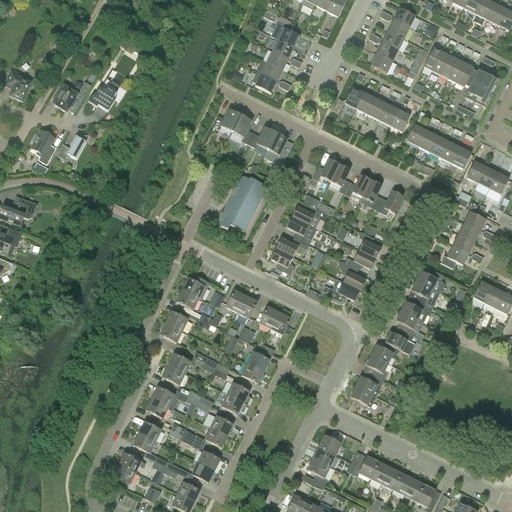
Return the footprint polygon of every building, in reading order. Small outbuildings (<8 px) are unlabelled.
[(47,0),(41,0),(38,5),(46,10),(51,2),(47,0)] [(315,7),(318,0),(303,0),(303,1),(301,6),(312,12),(314,7),(315,7)] [(318,0),(315,7),(326,13),(332,0),(318,0)] [(340,0),(332,0),(326,13),(338,19),(346,3),(340,0)] [(453,0),(451,4),(463,10),(467,0),(453,0)] [(474,16),(481,0),(467,0),(463,10),(474,16)] [(483,0),(481,0),(474,16),(485,21),(493,5),(483,0)] [(493,5),(485,21),(497,27),(505,11),(493,5)] [(269,8),(266,13),(271,15),(276,18),(275,21),(278,22),(280,19),(277,18),(279,13),(269,8)] [(415,18),(399,10),(393,22),(409,30),(415,18)] [(508,33),(511,25),(511,14),(505,11),(497,27),(508,33)] [(271,15),(266,13),(263,19),(268,21),(273,24),(275,21),(276,18),(271,15)] [(292,23),(281,17),(280,19),(278,22),(289,28),(292,23)] [(409,30),(393,22),(387,33),(404,41),(409,30)] [(454,28),(465,31),(467,26),(456,23),(454,28)] [(293,50),(299,38),(276,26),(270,38),(277,42),(293,50)] [(428,26),(424,36),(432,40),(437,30),(428,26)] [(473,30),(470,36),(476,39),(479,33),(473,30)] [(330,34),(325,32),(322,37),(327,40),(330,34)] [(404,41),(387,33),(382,44),(398,52),(404,41)] [(64,36),(60,42),(66,46),(70,40),(64,36)] [(293,50),(277,42),(272,53),(288,61),(293,50)] [(128,48),(121,43),(118,50),(124,54),(128,48)] [(398,52),(382,44),(376,55),(392,64),(398,52)] [(420,49),(414,60),(421,63),(427,53),(420,49)] [(431,73),(441,53),(433,49),(423,69),(431,73)] [(288,61),(272,53),(266,64),(282,72),(288,61)] [(441,53),(431,73),(439,77),(449,57),(441,53)] [(370,67),(386,75),(392,64),(376,55),(370,67)] [(449,57),(439,77),(447,81),(457,61),(449,57)] [(482,63),(493,68),(495,64),(484,58),(482,63)] [(457,61),(447,81),(455,84),(465,65),(457,61)] [(256,74),(276,84),(282,72),(266,64),(261,62),(256,74)] [(465,65),(455,84),(463,89),(473,69),(465,65)] [(473,69),(463,89),(468,91),(464,99),(479,107),(485,110),(499,81),(489,76),(478,70),(477,74),(472,71),(473,69)] [(31,89),(30,87),(32,82),(11,72),(4,87),(13,90),(9,97),(22,104),(27,94),(29,93),(31,89)] [(276,84),(256,74),(251,83),(256,86),(255,87),(271,95),(276,84)] [(78,109),(91,88),(85,84),(77,96),(72,93),(72,92),(69,91),(64,88),(64,89),(63,88),(63,89),(62,89),(60,93),(58,92),(53,99),(55,100),(53,104),(53,105),(54,105),(53,106),(65,113),(66,113),(67,112),(67,113),(72,105),(78,109)] [(424,88),(416,84),(414,89),(421,93),(424,88)] [(117,94),(108,88),(106,91),(105,91),(104,92),(99,89),(93,98),(92,97),(89,102),(93,104),(92,106),(96,109),(97,107),(107,113),(115,102),(113,101),(117,94)] [(344,105),(353,109),(356,111),(364,95),(352,89),(344,105)] [(449,108),(453,110),(461,93),(456,90),(449,103),(451,104),(449,108)] [(364,95),(356,111),(367,116),(375,100),(364,95)] [(410,101),(405,98),(402,104),(407,107),(410,101)] [(345,103),(339,100),(333,112),(339,115),(345,103)] [(375,100),(367,116),(379,122),(387,106),(375,100)] [(390,128),(398,112),(387,106),(379,122),(390,128)] [(456,111),(456,112),(472,120),(474,115),(458,107),(456,111)] [(219,132),(221,128),(232,134),(240,117),(228,111),(224,120),(218,117),(212,128),(219,132)] [(398,112),(390,128),(402,134),(410,118),(398,112)] [(421,113),(419,117),(416,124),(422,127),(425,120),(426,121),(428,117),(421,113)] [(240,117),(232,134),(243,139),(241,143),(248,146),(253,135),(247,132),(252,123),(240,117)] [(414,127),(406,143),(417,149),(425,132),(414,127)] [(253,135),(248,146),(254,150),(256,146),(267,152),(276,135),(264,129),(260,138),(253,135)] [(32,144),(34,145),(31,150),(36,153),(35,154),(36,156),(39,159),(38,162),(46,167),(55,152),(51,149),(50,147),(54,140),(40,132),(37,138),(35,137),(32,144)] [(429,154),(437,138),(425,132),(417,149),(429,154)] [(289,153),(283,150),(287,141),(276,135),(267,152),(263,160),(281,169),(289,153)] [(71,144),(72,144),(69,150),(62,146),(56,157),(67,163),(70,158),(76,161),(89,138),(89,137),(75,137),(71,144)] [(440,160),(448,144),(437,138),(429,154),(440,160)] [(451,165),(459,149),(448,144),(440,160),(451,165)] [(463,171),(471,155),(459,149),(451,165),(463,171)] [(318,183),(320,178),(331,184),(339,167),(328,161),(324,171),(318,168),(312,180),(318,183)] [(474,163),(466,179),(477,185),(485,169),(474,163)] [(48,170),(36,164),(31,173),(45,175),(48,170)] [(420,172),(425,175),(428,169),(423,166),(422,167),(420,172)] [(339,167),(331,184),(341,189),(338,193),(344,196),(350,184),(344,181),(349,172),(339,167)] [(485,169),(477,185),(489,191),(497,174),(485,169)] [(497,174),(489,191),(500,196),(508,180),(497,174)] [(241,177),(217,226),(228,231),(230,227),(244,234),(267,188),(250,179),(250,181),(241,177)] [(362,199),(370,182),(360,177),(355,187),(350,184),(344,196),(349,199),(352,194),(362,199)] [(370,182),(362,199),(372,204),(370,209),(376,212),(382,200),(376,197),(381,187),(370,182)] [(449,187),(450,187),(457,190),(459,185),(452,182),(449,187)] [(394,215),(403,198),(392,193),(387,203),(382,200),(376,212),(386,217),(388,212),(394,215)] [(308,206),(311,200),(306,197),(303,203),(308,206)] [(455,204),(465,209),(468,204),(458,198),(455,204)] [(20,200),(17,210),(4,205),(3,208),(1,209),(0,210),(0,220),(19,228),(22,219),(28,221),(31,219),(33,215),(33,216),(37,206),(20,200)] [(317,209),(331,216),(334,210),(320,203),(317,209)] [(497,211),(502,214),(505,208),(500,205),(497,211)] [(478,213),(483,215),(486,209),(480,207),(478,213)] [(306,214),(297,209),(292,219),(308,227),(313,217),(318,220),(321,214),(309,208),(306,214)] [(485,222),(469,214),(463,225),(479,233),(485,222)] [(317,232),(308,227),(292,219),(286,230),(295,235),(293,240),(308,247),(317,232)] [(479,233),(463,225),(458,237),(474,245),(479,233)] [(366,233),(373,236),(375,230),(369,227),(366,233)] [(342,242),(347,232),(341,229),(336,239),(342,242)] [(16,248),(21,234),(10,230),(7,238),(0,235),(0,253),(7,256),(10,246),(16,248)] [(358,252),(375,261),(381,251),(371,246),(373,240),(362,234),(359,240),(364,242),(358,252)] [(491,243),(494,237),(489,235),(486,240),(491,243)] [(474,245),(458,237),(452,248),(468,256),(474,245)] [(276,250),(292,259),(294,254),(303,258),(308,247),(293,240),(290,245),(281,240),(276,250)] [(462,268),(463,267),(468,256),(452,248),(446,259),(444,258),(440,265),(452,271),(456,264),(462,268)] [(277,271),(289,277),(293,268),(292,265),(289,264),(292,259),(276,250),(270,261),(280,266),(277,271)] [(317,269),(323,254),(316,252),(311,267),(317,269)] [(375,261),(358,252),(353,263),(347,259),(344,264),(344,265),(358,272),(361,266),(370,271),(375,261)] [(480,266),(483,259),(478,257),(475,263),(480,266)] [(0,278),(9,272),(12,266),(0,260),(0,278)] [(343,284),(359,292),(365,282),(355,277),(358,272),(344,265),(344,264),(341,263),(338,269),(341,273),(340,275),(346,278),(343,284)] [(416,283),(432,291),(441,295),(445,287),(444,284),(441,283),(443,277),(432,271),(429,277),(421,273),(416,283)] [(191,275),(188,281),(188,280),(182,292),(198,300),(201,302),(210,285),(191,275)] [(324,287),(321,293),(326,295),(328,301),(339,306),(345,305),(347,300),(354,303),(359,292),(343,284),(336,281),(336,283),(335,282),(333,288),(334,289),(332,291),(324,287)] [(432,291),(416,283),(411,292),(419,296),(416,302),(432,310),(440,295),(441,296),(441,295),(432,291)] [(480,283),(472,299),(484,305),(492,289),(480,283)] [(492,289),(484,305),(495,311),(503,295),(492,289)] [(176,303),(193,312),(198,300),(182,292),(176,303)] [(234,292),(225,309),(237,314),(245,298),(234,292)] [(454,302),(461,305),(464,298),(458,294),(454,302)] [(507,317),(511,306),(511,299),(503,295),(495,311),(492,317),(503,323),(506,316),(507,317)] [(213,307),(218,310),(224,299),(219,296),(213,307)] [(249,320),(257,304),(245,298),(237,314),(249,320)] [(401,313),(417,321),(423,324),(424,325),(427,317),(429,317),(432,310),(416,302),(414,307),(405,303),(401,313)] [(267,309),(259,325),(270,331),(278,314),(267,309)] [(188,321),(171,313),(165,325),(182,333),(188,321)] [(417,321),(401,313),(396,323),(404,327),(401,332),(413,338),(416,333),(418,334),(423,324),(417,321)] [(282,337),(290,320),(278,314),(270,331),(282,337)] [(213,321),(201,315),(198,321),(210,327),(213,321)] [(215,330),(221,318),(216,315),(213,321),(210,327),(215,330)] [(208,332),(210,327),(198,321),(196,326),(208,332)] [(160,336),(176,345),(182,333),(165,325),(165,326),(163,325),(160,331),(162,332),(160,336)] [(498,327),(495,334),(486,329),(483,335),(497,342),(500,337),(503,330),(498,327)] [(244,329),(238,341),(243,343),(249,332),(244,329)] [(249,346),(255,334),(249,332),(243,343),(249,346)] [(390,334),(385,344),(388,346),(399,351),(401,352),(405,346),(408,348),(413,338),(401,332),(399,338),(390,334)] [(223,352),(231,356),(238,340),(231,336),(223,352)] [(260,351),(272,358),(274,352),(262,346),(260,351)] [(371,357),(388,365),(391,359),(395,361),(399,351),(388,346),(385,351),(376,347),(371,357)] [(269,362),(252,354),(247,365),(263,373),(269,362)] [(190,364),(174,355),(172,360),(170,359),(166,365),(168,366),(168,367),(184,375),(190,364)] [(388,365),(371,357),(366,367),(375,371),(372,377),(383,383),(388,374),(384,372),(388,365)] [(216,370),(218,365),(207,359),(204,365),(216,370)] [(204,365),(201,370),(213,376),(216,370),(204,365)] [(218,365),(216,370),(227,376),(230,371),(218,365)] [(241,377),(257,385),(263,373),(247,365),(241,377)] [(162,379),(178,387),(184,375),(168,367),(162,379)] [(227,376),(216,370),(213,376),(224,382),(227,376)] [(372,397),(375,399),(383,383),(372,377),(369,382),(361,378),(356,389),(372,397)] [(398,383),(396,389),(402,392),(405,386),(398,383)] [(249,393),(232,385),(227,397),(247,407),(251,399),(247,397),(249,393)] [(173,397),(157,389),(151,400),(167,408),(173,397)] [(375,399),(372,397),(356,389),(350,399),(367,407),(370,401),(373,403),(375,399)] [(199,403),(201,398),(190,392),(187,398),(199,403)] [(221,408),(237,416),(239,412),(243,414),(247,407),(227,397),(221,408)] [(199,403),(187,398),(185,403),(196,409),(199,403)] [(201,398),(199,403),(211,409),(213,404),(201,398)] [(388,405),(394,408),(397,403),(391,399),(388,405)] [(145,412),(162,420),(167,408),(151,400),(145,412)] [(199,403),(196,409),(208,415),(211,409),(199,403)] [(388,405),(384,415),(383,415),(390,418),(395,408),(388,405)] [(190,406),(185,416),(191,419),(196,409),(190,406)] [(232,426),(216,418),(210,430),(227,438),(232,426)] [(160,432),(144,423),(138,435),(154,443),(160,432)] [(182,436),(185,431),(173,425),(171,431),(182,436)] [(204,441),(221,449),(227,438),(210,430),(204,441)] [(182,436),(171,431),(168,436),(180,442),(182,436)] [(185,431),(182,436),(194,442),(196,437),(185,431)] [(132,447),(148,455),(154,443),(138,435),(132,447)] [(182,436),(180,442),(191,447),(194,442),(182,436)] [(341,446),(325,437),(319,449),(335,457),(341,446)] [(335,457),(319,449),(313,460),(329,469),(335,457)] [(219,461),(203,453),(197,465),(213,473),(219,461)] [(362,456),(356,453),(351,465),(356,468),(358,464),(362,456)] [(145,465),(124,455),(118,466),(135,475),(138,468),(143,470),(145,465)] [(166,470),(168,464),(157,459),(154,464),(166,470)] [(357,479),(359,475),(370,481),(378,464),(366,459),(362,467),(358,464),(356,468),(352,476),(357,479)] [(327,482),(324,480),(329,469),(313,460),(307,472),(315,476),(313,481),(316,482),(325,487),(327,482)] [(166,470),(154,464),(151,469),(163,475),(166,470)] [(168,464),(166,470),(178,475),(180,470),(168,464)] [(381,486),(389,470),(378,464),(370,481),(381,486)] [(191,476),(208,484),(213,473),(197,465),(191,476)] [(356,468),(351,465),(346,473),(352,476),(356,468)] [(112,478),(129,486),(135,475),(118,466),(112,478)] [(166,470),(163,475),(175,481),(178,475),(166,470)] [(392,492),(400,476),(389,470),(381,486),(392,492)] [(404,497),(412,481),(400,476),(392,492),(404,497)] [(305,477),(302,482),(314,488),(316,482),(313,481),(305,477)] [(412,481),(404,497),(415,503),(423,487),(412,481)] [(316,482),(314,488),(322,492),(325,487),(316,482)] [(199,492),(183,484),(177,496),(194,504),(199,492)] [(423,487),(415,503),(427,509),(425,511),(431,511),(436,504),(431,501),(435,493),(423,487)] [(150,488),(144,500),(149,503),(155,491),(150,488)] [(155,505),(160,494),(155,491),(149,503),(155,505)] [(171,507),(180,511),(189,511),(194,504),(177,496),(171,507)] [(295,497),(287,511),(301,511),(306,503),(295,497)] [(344,505),(346,501),(338,497),(336,501),(344,505)] [(448,499),(442,497),(437,508),(442,510),(448,499)] [(467,501),(460,505),(456,511),(473,511),(471,510),(474,504),(467,501)] [(315,511),(317,509),(306,503),(301,511),(315,511)]
